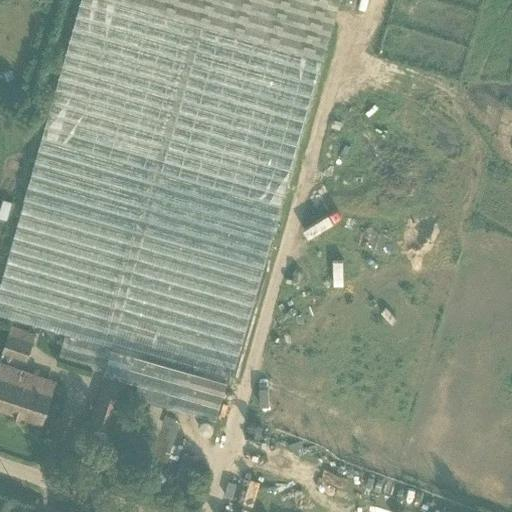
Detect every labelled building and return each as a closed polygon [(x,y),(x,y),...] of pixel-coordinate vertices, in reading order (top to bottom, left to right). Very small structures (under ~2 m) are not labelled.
[(77,0),(0,276),(0,305),(67,325),(59,354),(224,399),(335,0),(77,0)] [(346,234),(357,229),(344,200),(334,205),(346,234)] [(3,336),(0,346),(0,403),(41,416),(55,374),(24,365),(30,344),(3,336)] [(102,373),(89,405),(113,414),(126,383),(102,373)] [(258,511),(259,511),(232,502),(227,511),(258,511)]
